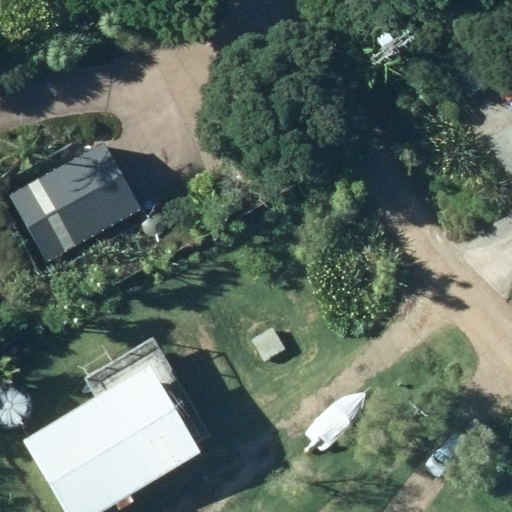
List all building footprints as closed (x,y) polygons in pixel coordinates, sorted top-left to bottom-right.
[(172,178),(201,160),(179,125),(150,142),(172,178)] [(8,192),(45,267),(149,217),(111,142),(8,192)] [(264,220),(279,241),(294,230),(279,210),(264,220)] [(254,341),(267,361),(287,350),(274,329),(254,341)] [(127,511),(142,503),(138,496),(209,456),(162,371),(32,443),(70,511),(108,511),(122,504),(127,511)]
